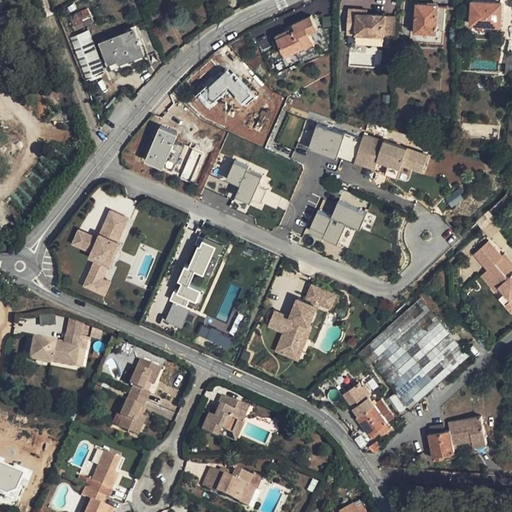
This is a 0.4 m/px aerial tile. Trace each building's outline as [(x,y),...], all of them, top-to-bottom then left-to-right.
[(498,24),(499,11),(501,11),(501,2),(472,0),(471,18),(471,23),(498,24)] [(444,29),(446,5),(437,5),(438,4),(417,3),(415,31),(436,32),(436,28),(444,29)] [(95,21),(88,8),(79,12),(84,21),(86,25),(95,21)] [(359,13),(359,9),(349,8),(347,33),(384,35),(385,15),(359,13)] [(84,21),(79,12),(70,16),(75,25),(84,21)] [(279,37),(287,55),(297,50),(298,52),(316,44),(314,42),(310,32),(318,28),(312,15),(295,23),(296,26),(278,34),(279,37)] [(397,15),(385,15),(384,35),(395,36),(397,15)] [(106,72),(89,29),(71,36),(87,79),(106,72)] [(145,52),(135,29),(102,42),(110,62),(120,58),(121,62),(145,52)] [(196,92),(204,105),(231,91),(239,106),(250,100),(235,71),(196,92)] [(355,162),(363,139),(310,122),(302,144),(355,162)] [(163,123),(148,158),(175,169),(185,143),(176,140),(180,130),(163,123)] [(428,155),(364,135),(355,162),(376,168),(378,160),(389,163),(402,167),(403,164),(413,168),(415,163),(424,167),(428,155)] [(258,195),(266,199),(271,188),(262,183),(267,173),(240,161),(233,177),(245,183),(240,194),(255,201),(258,195)] [(402,167),(389,163),(386,173),(398,177),(402,167)] [(423,171),(424,167),(415,163),(413,168),(423,171)] [(368,224),(374,208),(344,197),(339,211),(322,206),(314,228),(348,239),(355,219),(368,224)] [(103,277),(109,263),(111,264),(121,241),(119,240),(125,227),(120,225),(125,216),(111,210),(99,238),(93,251),(91,256),(96,258),(85,285),(97,290),(103,277)] [(484,227),(493,218),(488,213),(479,222),(484,227)] [(125,227),(129,218),(125,216),(120,225),(125,227)] [(502,227),(493,218),(484,227),(483,228),(491,237),(502,227)] [(93,251),(99,238),(80,229),(73,243),(93,251)] [(175,300),(166,320),(182,327),(191,305),(185,302),(189,293),(197,296),(203,284),(193,279),(198,267),(212,273),(227,239),(207,230),(193,262),(189,260),(183,274),(186,276),(180,289),(176,287),(171,298),(175,300)] [(503,256),(489,240),(480,248),(484,253),(479,258),(484,263),(483,265),(487,270),(482,275),(496,290),(501,286),(506,292),(511,297),(511,296),(511,275),(510,277),(507,274),(496,263),(503,256)] [(114,266),(124,243),(121,241),(111,264),(114,266)] [(480,248),(475,253),(479,258),(484,253),(480,248)] [(503,256),(496,263),(507,274),(511,269),(511,261),(505,254),(503,256)] [(483,265),(477,270),(482,275),(487,270),(483,265)] [(105,293),(111,280),(103,277),(97,290),(105,293)] [(314,300),(320,286),(308,281),(302,295),(314,300)] [(331,307),(337,293),(320,286),(314,300),(319,302),(331,307)] [(414,406),(479,347),(427,291),(358,353),(369,365),(373,361),(414,406)] [(506,292),(500,298),(511,311),(511,296),(511,297),(506,292)] [(310,325),(318,305),(312,303),(298,298),(290,317),(275,310),(268,326),(284,332),(276,350),(291,356),(299,338),(304,340),(310,325)] [(55,314),(39,315),(40,326),(56,325),(55,314)] [(83,323),(69,318),(66,335),(80,338),(83,323)] [(203,324),(198,334),(227,350),(232,340),(203,324)] [(306,341),(312,326),(310,325),(304,340),(306,341)] [(55,342),(33,337),(30,359),(51,363),(51,361),(74,366),(80,338),(66,335),(65,335),(62,345),(54,343),(55,342)] [(80,338),(74,366),(82,368),(87,339),(80,338)] [(298,359),(306,341),(304,340),(299,338),(291,356),(298,359)] [(130,393),(147,400),(150,392),(148,391),(143,389),(146,382),(153,385),(161,368),(140,358),(129,384),(133,385),(130,393)] [(129,369),(124,381),(129,383),(134,372),(129,369)] [(111,378),(101,373),(98,378),(109,383),(111,378)] [(148,391),(151,384),(146,382),(143,389),(148,391)] [(357,382),(343,393),(358,414),(356,416),(371,437),(379,431),(382,435),(391,429),(386,422),(392,417),(388,411),(389,411),(380,399),(373,404),(357,382)] [(147,400),(130,393),(127,400),(120,415),(122,416),(118,426),(138,435),(142,425),(141,421),(139,419),(141,415),(145,408),(143,407),(147,400)] [(209,414),(202,430),(216,436),(217,434),(220,428),(231,433),(238,418),(242,420),(249,406),(238,401),(238,402),(222,395),(219,403),(220,403),(223,405),(218,418),(215,417),(209,414)] [(124,398),(112,423),(118,426),(122,416),(120,415),(127,400),(124,398)] [(218,418),(223,405),(220,403),(215,417),(218,418)] [(141,415),(139,419),(141,421),(142,425),(145,426),(148,418),(141,415)] [(431,432),(430,432),(434,458),(445,456),(444,453),(454,451),(455,450),(454,443),(473,439),(474,446),(488,443),(482,415),(449,421),(450,428),(446,429),(431,432)] [(220,428),(217,434),(236,442),(245,421),(242,420),(238,418),(231,433),(220,428)] [(446,429),(444,422),(430,425),(431,432),(446,429)] [(376,442),(369,447),(373,452),(380,447),(376,442)] [(120,456),(121,454),(111,450),(110,452),(105,450),(91,480),(89,478),(85,487),(86,487),(106,496),(108,497),(119,474),(114,472),(121,457),(120,456)] [(0,461),(0,494),(17,499),(23,478),(28,479),(31,470),(0,461)] [(210,467),(203,485),(245,504),(253,487),(247,485),(251,475),(236,468),(233,473),(232,477),(219,471),(210,467)] [(233,473),(220,467),(219,471),(232,477),(233,473)] [(251,475),(247,485),(253,487),(256,489),(261,477),(252,472),(251,475)] [(102,504),(106,496),(86,487),(82,495),(86,497),(90,499),(84,511),(110,511),(112,509),(102,504)] [(84,511),(90,499),(86,497),(79,511),(84,511)]
